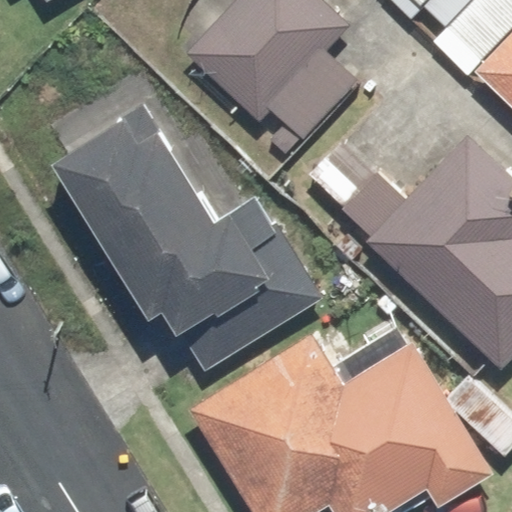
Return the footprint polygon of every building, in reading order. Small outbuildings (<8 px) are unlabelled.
[(234,0),(189,47),(263,117),(274,106),(302,133),(358,75),(328,47),(354,20),(332,0),(234,0)] [(478,0),(427,0),(426,1),(452,27),(478,0)] [(511,30),(511,0),(478,0),(452,27),(483,59),(511,30)] [(511,32),(479,66),(511,97),(511,32)] [(149,99),(58,155),(155,311),(168,302),(209,367),(327,294),(261,189),(220,214),(149,99)] [(369,236),(505,366),(511,358),(511,165),(473,128),(411,193),(383,166),(380,170),(344,136),(312,170),(347,202),(345,204),(373,231),(369,236)] [(317,328),(194,402),(260,511),(313,511),(332,501),(338,511),(384,511),(429,485),(440,503),(497,469),(417,336),(347,378),(317,328)]
